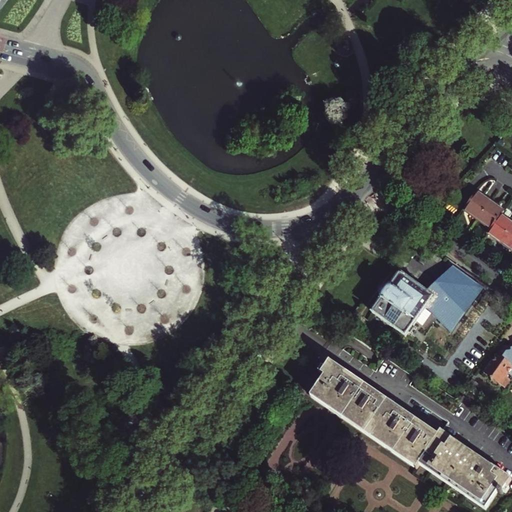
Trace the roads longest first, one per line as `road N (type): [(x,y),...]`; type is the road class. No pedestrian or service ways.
road 1 (secondary): [(318,221),(254,229),(196,208),(148,172),(81,71),(0,47)]
road 2 (residential): [(318,221),(293,286),(135,511)]
road 3 (secondary): [(367,186),(466,68),(491,59)]
road 4 (residential): [(511,284),(367,186)]
